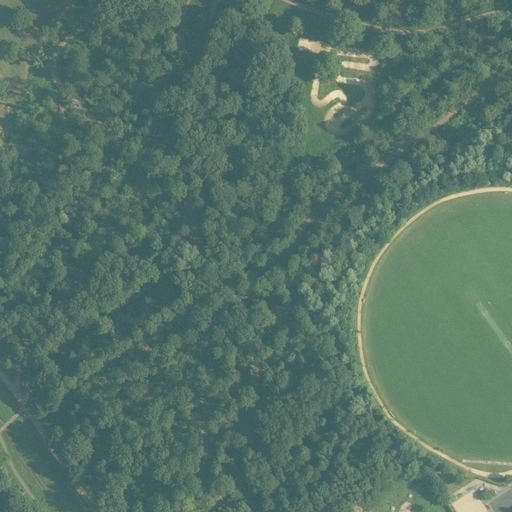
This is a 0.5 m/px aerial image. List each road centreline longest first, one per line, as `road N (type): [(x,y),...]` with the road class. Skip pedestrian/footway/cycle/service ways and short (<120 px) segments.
road 1 (unknown): [(210,511),(251,456),(254,351),(249,328),(204,257),(185,193),(169,177)]
road 2 (unknown): [(511,70),(349,184),(306,225),(272,276),(236,305)]
road 3 (unknown): [(154,163),(76,102),(54,74),(60,49),(108,0)]
